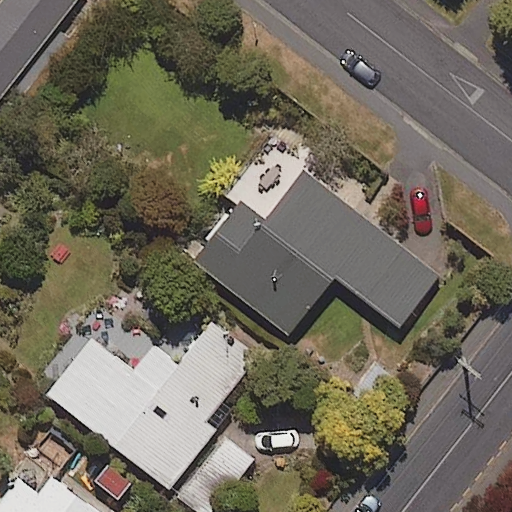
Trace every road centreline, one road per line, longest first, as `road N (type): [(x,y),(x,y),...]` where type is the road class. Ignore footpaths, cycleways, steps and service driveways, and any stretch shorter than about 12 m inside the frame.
road 1 (residential): [(511,139),(332,0)]
road 2 (tertiary): [(406,511),(511,375)]
